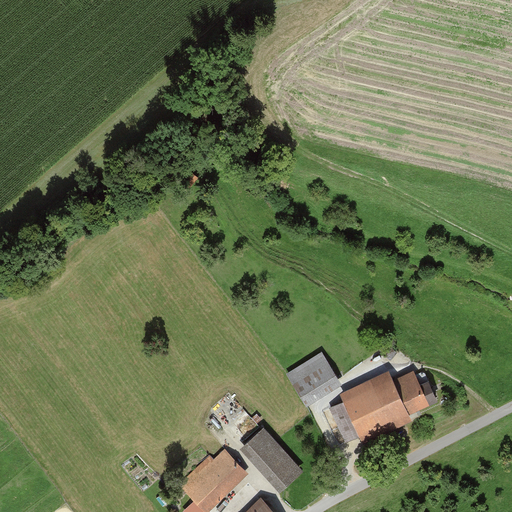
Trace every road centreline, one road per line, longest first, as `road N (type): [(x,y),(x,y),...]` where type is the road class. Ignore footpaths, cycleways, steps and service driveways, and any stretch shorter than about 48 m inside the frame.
road 1 (track): [(511,253),(290,146)]
road 2 (unclassified): [(316,511),(511,409)]
